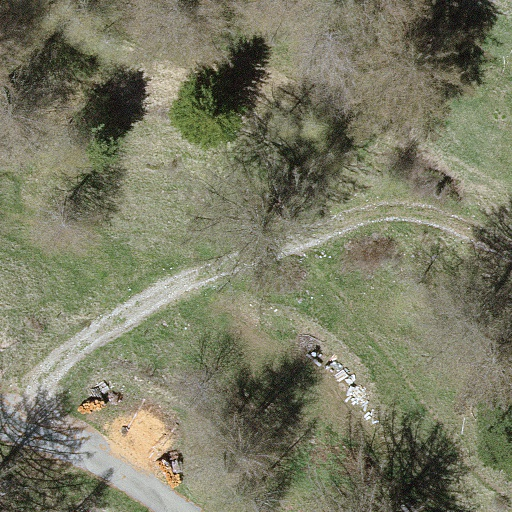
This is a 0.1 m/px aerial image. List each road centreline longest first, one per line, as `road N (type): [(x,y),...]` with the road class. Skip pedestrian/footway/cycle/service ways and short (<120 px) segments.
road 1 (track): [(21,421),(62,350),(200,271),(375,215),(429,216),(511,255)]
road 2 (unclassified): [(178,511),(72,439),(0,418)]
